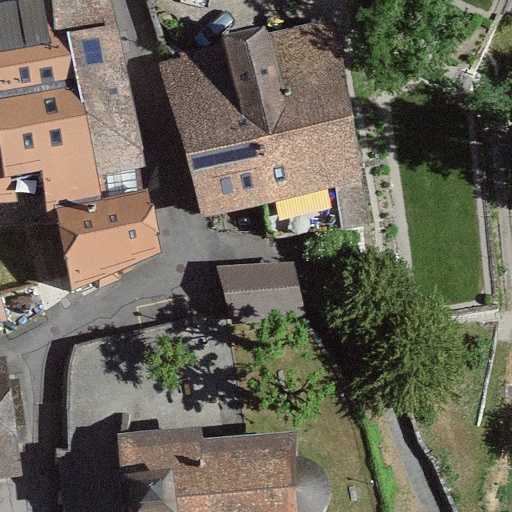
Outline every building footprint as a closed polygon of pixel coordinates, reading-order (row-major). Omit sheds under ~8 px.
[(0,0),(0,222),(53,226),(115,205),(62,0),(0,0)] [(159,167),(116,0),(62,0),(115,205),(143,183),(159,167)] [(180,59),(209,219),(376,188),(346,28),(180,59)] [(79,295),(175,252),(170,194),(143,183),(115,205),(53,226),(79,295)] [(0,331),(10,328),(0,285),(0,331)] [(0,366),(0,487),(25,485),(9,366),(0,366)] [(120,439),(124,511),(325,511),(329,501),(329,488),(325,474),(315,466),(304,462),(294,460),(292,436),(198,443),(198,434),(120,439)]
